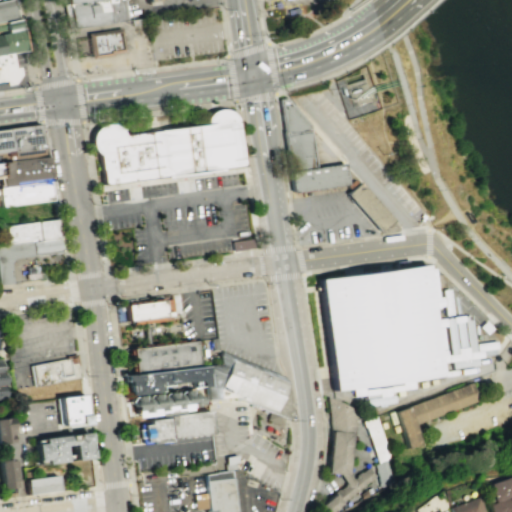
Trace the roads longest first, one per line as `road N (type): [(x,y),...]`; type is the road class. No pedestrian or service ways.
road 1 (residential): [(418,245),(0,302)]
road 2 (tertiary): [(73,174),(118,511)]
road 3 (secondary): [(296,511),(310,419),(276,200)]
road 4 (secondary): [(380,20),(347,42),(254,72)]
road 5 (secondary): [(276,200),(254,72)]
